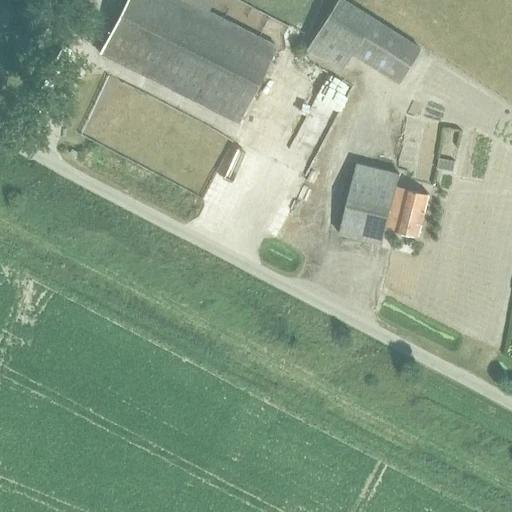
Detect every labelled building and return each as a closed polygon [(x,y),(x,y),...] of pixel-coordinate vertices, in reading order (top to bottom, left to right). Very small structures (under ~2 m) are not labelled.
[(0,0),(0,23),(2,25),(14,0),(0,0)] [(276,47),(207,13),(212,3),(206,0),(125,0),(99,54),(237,124),(276,47)] [(350,54),(384,75),(400,85),(421,51),(339,0),(335,0),(305,49),(340,71),(350,54)] [(279,112),(292,80),(272,72),(259,103),(279,112)] [(343,104),(349,85),(331,79),(325,98),(343,104)] [(438,160),(437,170),(453,172),(454,162),(438,160)] [(427,195),(404,189),(394,187),(397,175),(350,163),(333,233),(380,245),(384,230),(417,238),(427,195)]
